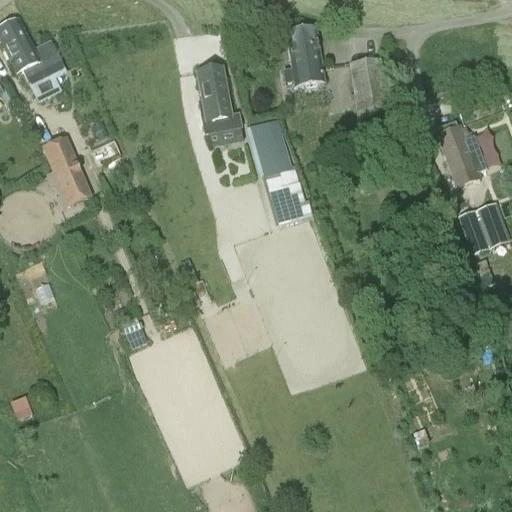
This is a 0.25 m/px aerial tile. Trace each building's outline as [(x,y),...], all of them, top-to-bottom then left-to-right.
[(28,89),(62,72),(49,46),(32,55),(16,24),(0,31),(0,46),(15,78),(22,75),(28,89)] [(291,90),(322,87),(315,32),(285,34),(288,72),(280,73),(281,83),(290,82),(291,90)] [(385,103),(380,62),(347,67),(356,128),(388,123),(385,103)] [(220,73),(197,77),(203,113),(199,114),(203,140),(240,133),(238,119),(229,121),(220,73)] [(248,133),(251,145),(257,167),(261,182),(266,181),(278,230),(311,221),(306,205),(302,207),(293,172),(289,173),(286,161),(282,147),(278,148),(273,126),(248,133)] [(472,141),(463,144),(458,131),(435,139),(451,181),(470,175),(472,179),(484,175),(472,141)] [(48,175),(40,179),(39,179),(44,191),(54,188),(58,197),(48,201),(55,215),(82,203),(55,142),(37,150),(48,175)] [(468,261),(509,245),(494,207),(453,222),(468,261)] [(462,353),(478,347),(470,326),(448,333),(452,343),(458,341),(462,353)] [(23,399),(8,405),(17,423),(31,417),(23,399)]
